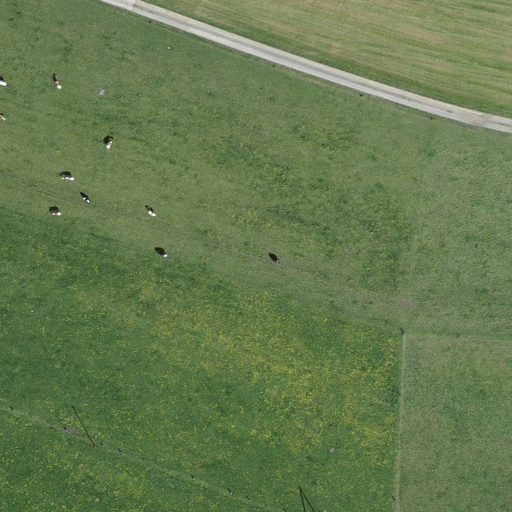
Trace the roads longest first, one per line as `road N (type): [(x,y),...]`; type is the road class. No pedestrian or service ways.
road 1 (track): [(511,123),(311,63)]
road 2 (unclassified): [(311,63),(130,0)]
